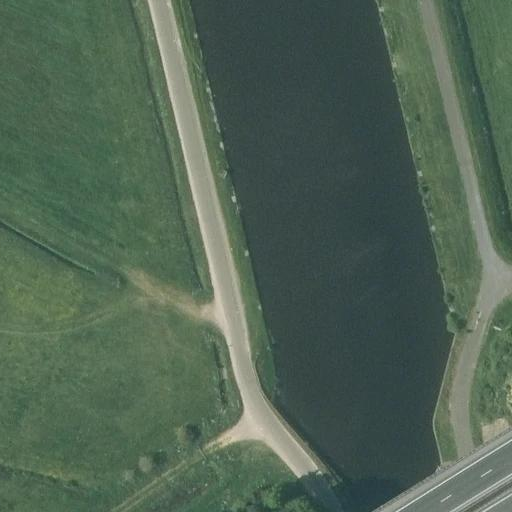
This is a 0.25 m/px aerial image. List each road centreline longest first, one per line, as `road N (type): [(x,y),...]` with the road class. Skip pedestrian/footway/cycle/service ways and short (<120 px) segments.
road 1 (unclassified): [(332,511),(248,392),(153,0)]
road 2 (unclassified): [(427,0),(498,290),(477,320)]
road 3 (track): [(229,436),(113,511)]
